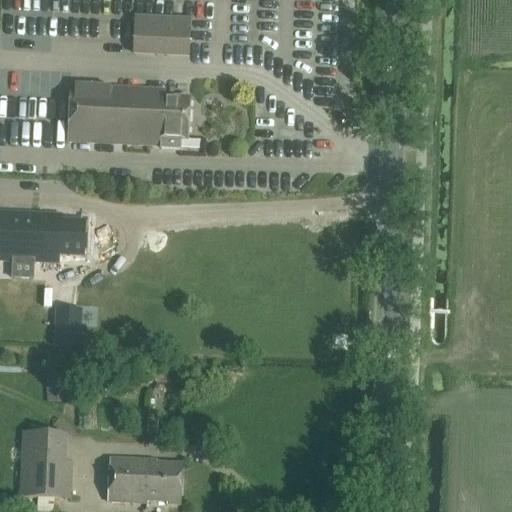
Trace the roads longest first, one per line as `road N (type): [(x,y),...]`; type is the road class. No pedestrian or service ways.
road 1 (secondary): [(379,511),(399,0)]
road 2 (unknown): [(340,143),(319,112),(268,84),(194,68),(0,50)]
road 3 (unknown): [(0,146),(275,167),(317,159),(340,143)]
